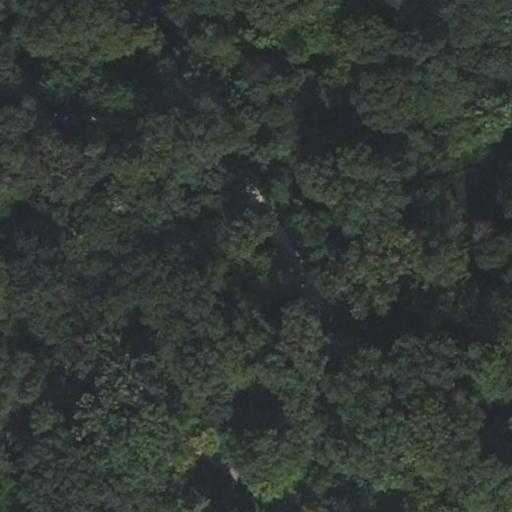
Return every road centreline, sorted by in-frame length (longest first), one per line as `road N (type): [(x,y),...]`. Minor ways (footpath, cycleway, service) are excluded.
road 1 (track): [(145,127),(200,153),(246,188),(348,344),(411,386),(486,391),(511,383)]
road 2 (track): [(295,511),(0,324)]
road 3 (track): [(0,119),(145,127)]
road 4 (track): [(486,391),(472,511)]
